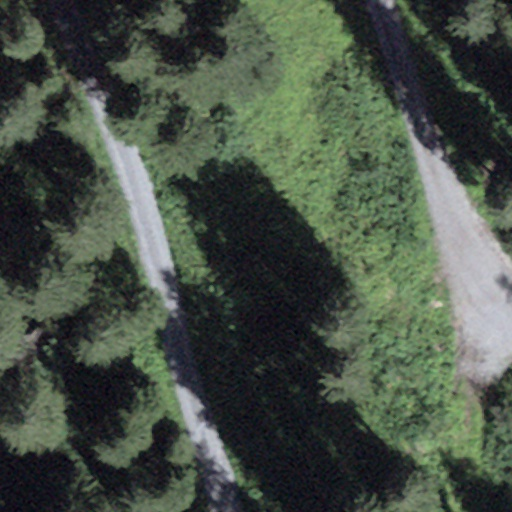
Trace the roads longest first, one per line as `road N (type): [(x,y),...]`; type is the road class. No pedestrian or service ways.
road 1 (track): [(47,0),(224,511)]
road 2 (track): [(511,254),(450,200),(377,0)]
